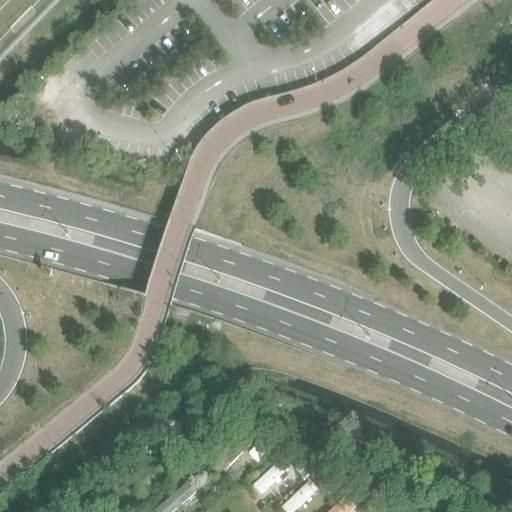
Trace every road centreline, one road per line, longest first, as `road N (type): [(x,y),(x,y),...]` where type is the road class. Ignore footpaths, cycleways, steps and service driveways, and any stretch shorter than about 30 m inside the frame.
road 1 (primary): [(0,238),(251,310),(511,421)]
road 2 (primary): [(511,378),(269,277),(0,198)]
road 3 (primary): [(511,325),(423,261),(401,217),(417,164),(511,71)]
road 4 (primary): [(0,287),(19,327),(16,364),(0,398)]
